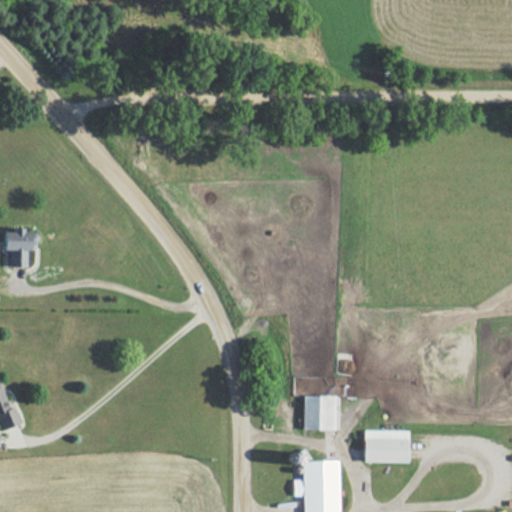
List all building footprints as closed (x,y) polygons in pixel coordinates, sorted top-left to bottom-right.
[(25,266),(25,250),(35,250),(35,229),(11,229),(11,231),(2,231),(2,250),(8,250),(8,266),(25,266)] [(0,430),(19,423),(12,405),(7,407),(0,388),(0,430)] [(338,396),(301,395),(300,429),(337,430),(338,396)] [(406,462),(407,430),(362,430),(361,461),(406,462)] [(337,511),(337,460),(300,461),(300,479),(291,479),(292,496),(301,496),(301,511),(337,511)]
